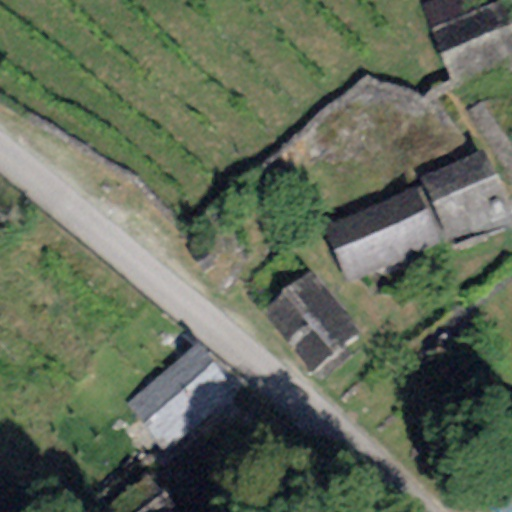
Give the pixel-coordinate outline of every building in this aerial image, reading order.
[(487,0),(432,0),(420,5),(454,91),(511,67),(511,23),(504,1),(490,6),(487,0)] [(483,152),(422,177),(446,236),(507,211),(483,152)] [(418,188),(324,225),(346,281),(440,245),(418,188)] [(309,270),(260,310),(311,371),(359,331),(309,270)] [(163,450),(237,386),(199,342),(125,405),(163,450)] [(99,511),(178,511),(180,511),(147,472),(99,511)]
